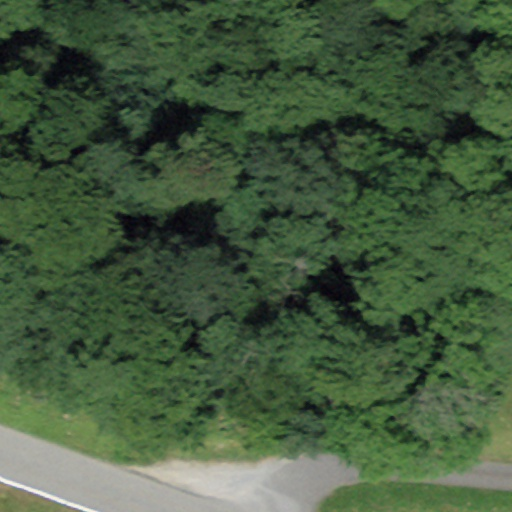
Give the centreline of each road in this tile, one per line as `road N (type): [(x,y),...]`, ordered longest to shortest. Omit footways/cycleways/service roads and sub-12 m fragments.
road 1 (track): [(511,477),(304,474),(260,490),(234,511)]
road 2 (primary): [(160,511),(0,454)]
